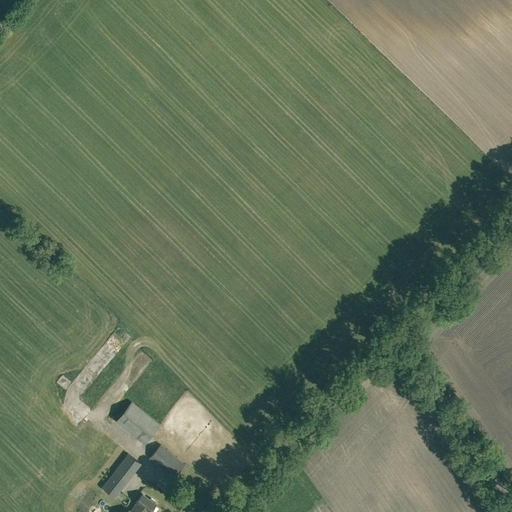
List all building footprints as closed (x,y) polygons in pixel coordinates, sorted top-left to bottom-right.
[(137,385),(145,372),(139,369),(131,381),(137,385)] [(68,390),(74,384),(66,377),(61,384),(68,390)] [(115,420),(144,443),(160,424),(131,401),(115,420)] [(149,457),(173,477),(184,463),(160,444),(149,457)] [(103,485),(116,495),(141,463),(128,454),(103,485)] [(125,494),(130,499),(137,490),(132,486),(125,494)] [(136,503),(130,510),(132,511),(149,511),(156,504),(155,503),(155,501),(151,498),(149,499),(143,494),(136,503)]
